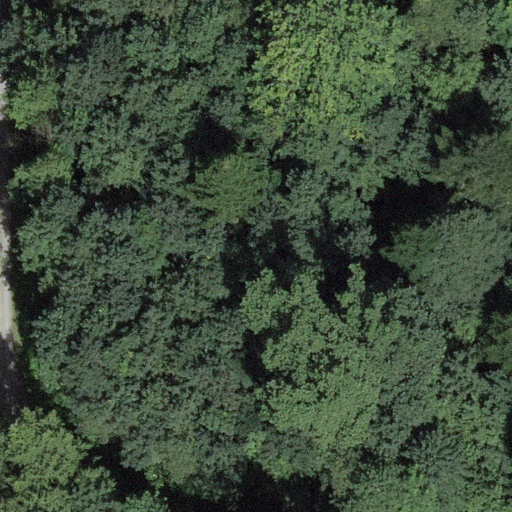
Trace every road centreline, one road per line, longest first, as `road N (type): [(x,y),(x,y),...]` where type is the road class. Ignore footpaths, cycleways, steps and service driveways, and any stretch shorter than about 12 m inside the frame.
road 1 (track): [(10,511),(3,0)]
road 2 (track): [(9,385),(98,487),(132,511)]
